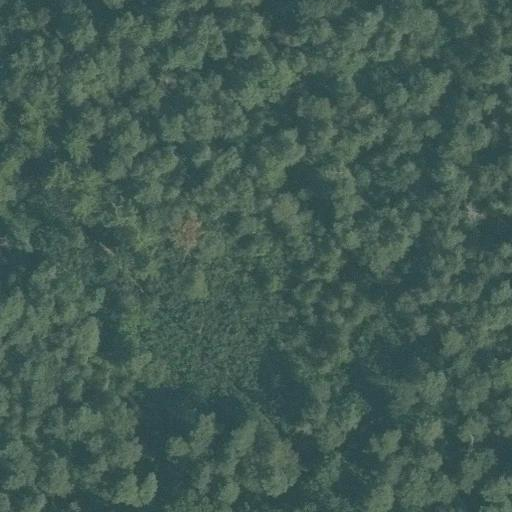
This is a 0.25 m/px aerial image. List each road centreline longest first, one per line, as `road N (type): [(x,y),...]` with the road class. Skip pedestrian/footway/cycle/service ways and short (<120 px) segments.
road 1 (track): [(0,184),(349,511)]
road 2 (track): [(511,309),(256,511)]
